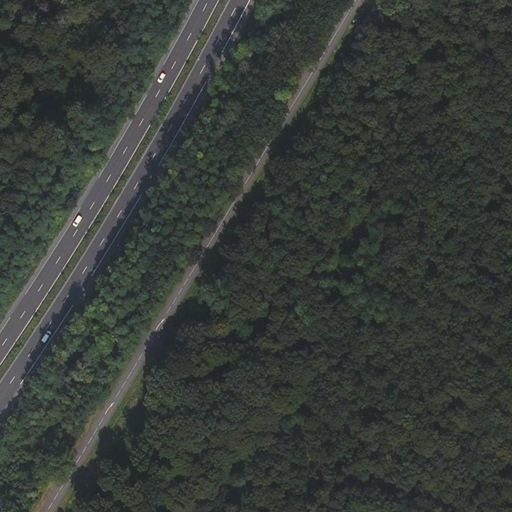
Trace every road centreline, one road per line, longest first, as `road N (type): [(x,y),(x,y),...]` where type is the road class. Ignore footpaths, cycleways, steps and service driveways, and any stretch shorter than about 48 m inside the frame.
road 1 (tertiary): [(46,511),(355,0)]
road 2 (trunk): [(0,396),(241,0)]
road 3 (trunk): [(208,0),(0,348)]
